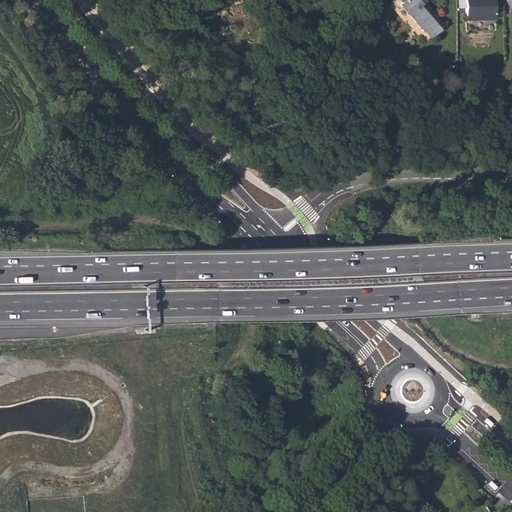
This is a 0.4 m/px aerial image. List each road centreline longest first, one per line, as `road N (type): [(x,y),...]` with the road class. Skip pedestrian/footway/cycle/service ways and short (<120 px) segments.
road 1 (motorway): [(0,304),(511,286)]
road 2 (motorway): [(511,260),(0,274)]
road 3 (secondary): [(40,0),(179,164),(266,245)]
road 4 (secondary): [(281,232),(71,0)]
road 5 (unclassified): [(281,232),(339,184),(391,174),(511,171)]
road 6 (secondary): [(266,245),(367,350),(385,389)]
road 7 (secondary): [(416,362),(281,232)]
road 8 (tertiary): [(392,409),(294,511)]
